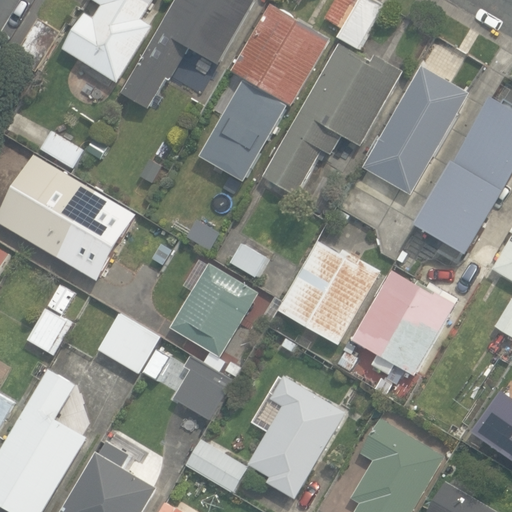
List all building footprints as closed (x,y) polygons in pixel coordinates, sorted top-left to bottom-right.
[(68,51),(121,85),(157,27),(146,20),(158,0),(95,0),(106,6),(97,20),(90,15),(68,51)] [(179,0),(126,93),(154,109),(171,80),(174,81),(193,48),(199,51),(223,65),(260,0),(179,0)] [(375,0),(364,0),(340,41),(357,51),(385,6),(375,0)] [(214,104),(245,122),(264,90),(294,107),(332,39),(271,4),(214,104)] [(18,60),(40,74),(66,33),(44,19),(18,60)] [(268,178),(301,196),(321,160),(326,163),(331,153),(336,156),(347,136),(365,147),(408,72),(378,55),(375,62),(343,44),(268,178)] [(473,101),(427,74),(368,173),(414,200),(473,101)] [(459,164),(422,229),(472,258),(511,188),(511,109),(500,102),(463,167),(459,164)] [(53,133),(43,151),(77,170),(87,152),(53,133)] [(0,222),(0,223),(77,268),(102,224),(122,235),(133,216),(114,205),(116,201),(38,156),(0,222)] [(222,184),(244,198),(261,171),(238,157),(222,184)] [(151,159),(142,179),(157,185),(165,166),(151,159)] [(345,255),(322,243),(283,312),(344,346),(385,272),(347,251),(345,255)] [(260,279),(271,260),(246,245),(235,264),(260,279)] [(0,278),(14,256),(0,247),(0,278)] [(511,249),(501,268),(511,274),(511,249)] [(176,329),(224,359),(264,294),(204,258),(186,288),(196,294),(176,329)] [(399,366),(418,377),(461,306),(440,293),(439,295),(395,269),(354,338),(381,354),(374,366),(392,377),(399,366)] [(52,306),(67,315),(79,294),(64,286),(52,306)] [(274,323),(285,302),(277,298),(266,318),(274,323)] [(511,306),(499,327),(511,334),(511,306)] [(32,341),(58,356),(77,323),(50,308),(32,341)] [(102,350),(144,375),(166,338),(124,314),(102,350)] [(353,371),(361,359),(350,352),(342,364),(353,371)] [(178,400),(214,421),(237,381),(195,356),(189,367),(195,371),(178,400)] [(234,363),(228,373),(239,379),(244,369),(234,363)] [(0,502),(16,511),(49,511),(93,438),(61,419),(81,386),(53,370),(0,459),(0,502)] [(272,483),(300,500),(351,413),(289,376),(275,399),(288,407),(253,465),(275,478),(272,483)] [(416,402),(434,413),(444,397),(427,386),(416,402)] [(0,392),(0,438),(20,406),(0,392)] [(451,431),(463,407),(450,400),(437,423),(451,431)] [(356,511),(414,511),(448,457),(385,419),(363,454),(376,461),(353,498),(362,503),(356,511)] [(190,465),(237,492),(251,468),(205,440),(190,465)] [(147,511),(162,489),(127,468),(135,455),(112,441),(104,454),(101,452),(65,511),(147,511)] [(444,473),(453,477),(459,467),(450,462),(444,473)] [(501,511),(450,482),(431,511),(501,511)] [(163,511),(175,511),(177,509),(168,503),(163,511)]
